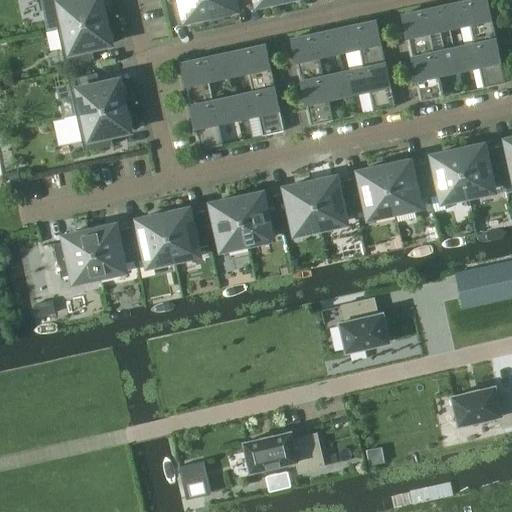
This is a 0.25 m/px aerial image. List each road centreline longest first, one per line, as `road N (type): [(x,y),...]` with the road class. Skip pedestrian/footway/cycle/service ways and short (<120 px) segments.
road 1 (residential): [(511,110),(169,184)]
road 2 (residential): [(409,0),(143,54)]
road 3 (residential): [(169,184),(32,212)]
road 4 (residential): [(169,184),(143,54)]
